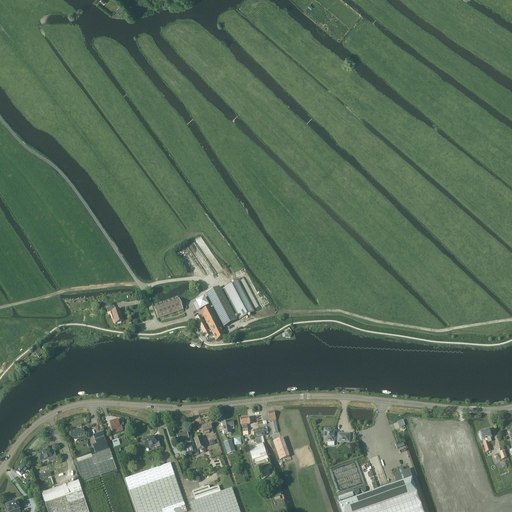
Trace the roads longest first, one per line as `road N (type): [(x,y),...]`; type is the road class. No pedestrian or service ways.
road 1 (tertiary): [(0,470),(35,425),(86,403),(194,407),(305,396),(511,406)]
road 2 (track): [(143,289),(244,273),(266,315),(338,310),(437,331),(511,319)]
